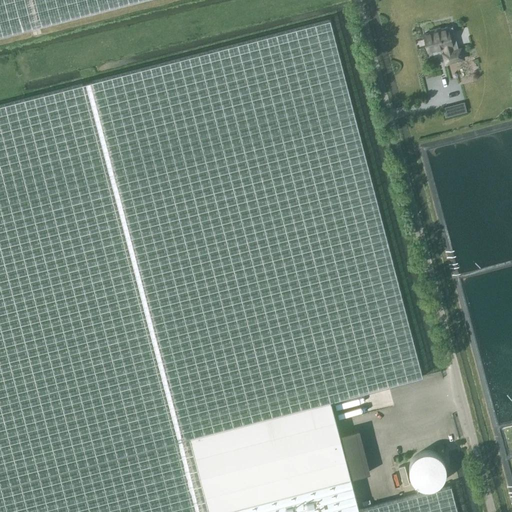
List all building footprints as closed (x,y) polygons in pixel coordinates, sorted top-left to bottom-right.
[(0,0),(0,36),(139,0),(0,0)] [(355,430),(338,435),(330,401),(422,377),(329,19),(0,104),(0,511),(457,511),(450,485),(358,509),(350,478),(367,473),(355,430)] [(428,52),(435,50),(444,48),(445,53),(442,53),(445,64),(463,59),(460,49),(457,49),(452,27),(447,29),(447,28),(440,30),(439,28),(430,31),(430,32),(423,34),(428,52)] [(445,117),(466,111),(463,102),(442,107),(445,117)] [(436,453),(432,452),(429,451),(425,451),(422,452),(418,454),(415,456),(413,458),(412,460),(410,464),(409,468),(409,471),(410,474),(411,477),(412,480),(415,483),(418,485),(422,487),(426,487),(429,487),(432,487),(435,486),(439,484),(441,482),(443,478),(445,475),(445,471),(445,468),(445,465),(443,461),(441,457),(439,455),(436,453)] [(403,486),(409,484),(404,466),(398,467),(403,486)]
